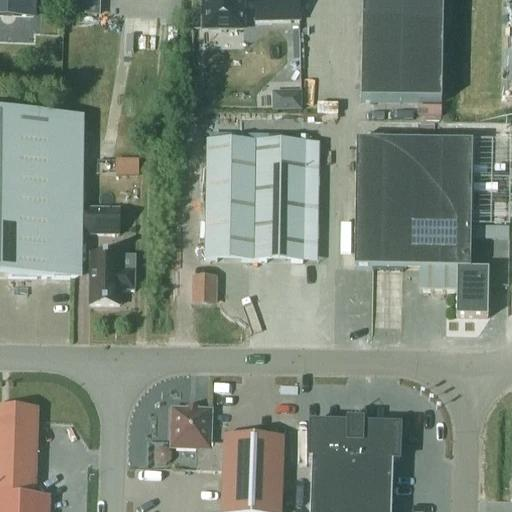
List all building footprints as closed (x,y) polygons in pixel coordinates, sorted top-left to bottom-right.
[(33,0),(0,0),(0,18),(33,20),(33,0)] [(202,0),(203,31),(243,31),(242,0),(202,0)] [(298,0),(254,0),(255,24),(299,24),(298,0)] [(441,105),(442,0),(361,0),(360,104),(441,105)] [(0,279),(72,280),(74,120),(0,119),(0,279)] [(207,143),(205,263),(302,265),(304,162),(318,163),(318,146),(304,146),(304,145),(207,143)] [(356,143),(354,270),(419,271),(418,294),(456,295),(455,319),(487,320),(488,272),(470,271),(472,145),(356,143)] [(120,159),(120,177),(144,178),(144,160),(120,159)] [(120,237),(120,211),(84,211),(84,237),(120,237)] [(119,290),(135,291),(135,272),(134,272),(134,258),(119,258),(119,257),(89,256),(88,307),(119,307),(119,290)] [(303,267),(291,266),(291,277),(303,278),(303,267)] [(193,305),(213,305),(214,281),(194,280),(193,305)] [(217,332),(223,324),(213,317),(207,325),(217,332)] [(0,410),(0,511),(48,511),(49,500),(34,499),(37,411),(0,410)] [(222,475),(220,511),(281,511),(284,439),(224,437),(223,446),(209,446),(210,413),(172,412),(171,450),(197,450),(196,474),(222,475)] [(311,460),(309,511),(391,511),(393,463),(399,463),(400,429),(362,428),(362,424),(348,423),(348,427),(310,426),(309,460),(311,460)] [(170,466),(173,452),(161,449),(158,463),(170,466)]
